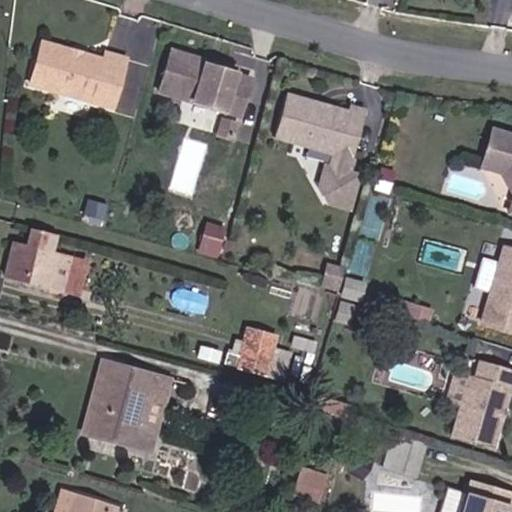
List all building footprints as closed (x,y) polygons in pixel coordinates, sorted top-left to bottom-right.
[(69,61),(67,56),(41,49),(30,90),(111,111),(124,63),(105,58),(103,65),(80,59),(76,63),(69,61)] [(237,120),(248,84),(233,79),(234,73),(169,54),(156,95),(237,120)] [(346,117),(284,100),(272,141),(334,158),(330,173),(325,171),(319,193),(327,207),(348,213),(357,181),(346,178),(364,116),(348,112),(346,117)] [(235,129),(220,125),(217,137),(231,141),(235,129)] [(511,138),(492,132),(481,170),(500,174),(511,197),(511,138)] [(14,241),(5,275),(62,290),(65,279),(73,281),(78,260),(71,258),(72,256),(50,250),(53,236),(31,230),(28,244),(14,241)] [(207,230),(201,250),(218,253),(223,234),(207,230)] [(218,253),(201,250),(199,257),(216,261),(218,253)] [(511,335),(511,254),(503,251),(480,326),(511,335)] [(294,379),(300,354),(273,348),(276,335),(251,329),(245,355),(226,351),(224,363),(294,379)] [(83,432),(90,434),(109,362),(101,359),(83,432)] [(109,362),(90,434),(151,450),(169,378),(109,362)] [(511,391),(511,372),(478,363),(473,379),(467,378),(449,438),(491,450),(508,390),(511,391)] [(306,408),(345,418),(349,407),(309,396),(306,408)] [(423,446),(390,436),(380,469),(413,479),(423,446)] [(361,482),(370,465),(357,457),(347,475),(361,482)] [(294,495),(301,497),(311,469),(304,466),(294,495)] [(301,497),(317,502),(326,474),(311,469),(301,497)] [(504,511),(509,511),(511,504),(511,494),(469,481),(465,495),(459,511),(504,511),(505,511),(504,511)] [(68,511),(75,492),(61,487),(53,511),(68,511)] [(438,511),(459,511),(465,495),(445,489),(438,511)] [(108,511),(111,503),(75,492),(68,511),(108,511)]
